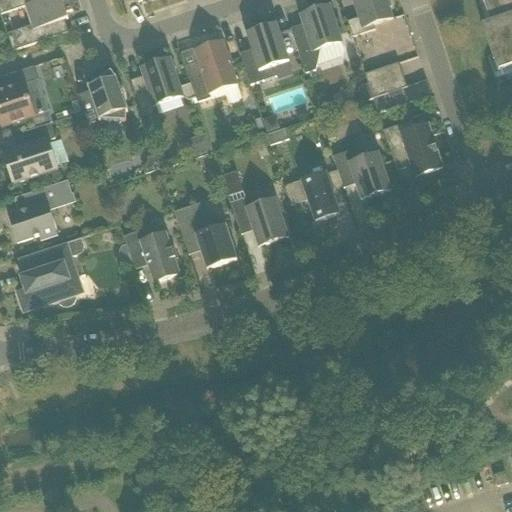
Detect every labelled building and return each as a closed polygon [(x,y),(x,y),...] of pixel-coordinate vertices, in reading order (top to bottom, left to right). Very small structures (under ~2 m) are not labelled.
[(0,0),(0,12),(1,16),(26,8),(26,7),(47,0),(0,0)] [(8,36),(13,53),(69,34),(63,16),(73,13),(68,0),(47,0),(26,7),(26,8),(33,27),(8,36)] [(359,19),(348,23),(353,39),(376,32),(374,27),(393,20),(390,10),(392,8),(390,1),(386,1),(386,0),(352,0),(353,0),(359,19)] [(483,28),(499,76),(511,71),(511,0),(482,0),(491,26),(483,28)] [(304,26),(291,30),(306,76),(316,72),(317,68),(343,60),(344,51),(330,8),(301,17),(304,26)] [(289,64),(280,35),(277,25),(247,35),(254,57),(242,61),(251,87),(277,79),(273,69),(289,64)] [(243,101),(227,54),(223,43),(194,53),(198,64),(185,68),(191,85),(196,100),(198,105),(212,100),(213,104),(227,98),(229,106),(235,107),(239,105),(243,101)] [(190,102),(196,100),(191,85),(180,89),(170,61),(142,70),(144,78),(131,83),(143,118),(152,115),(155,108),(183,98),(190,102)] [(373,101),(407,90),(399,65),(365,76),(368,86),(373,101)] [(35,68),(8,77),(12,89),(0,93),(0,121),(3,129),(31,119),(35,118),(24,87),(39,82),(35,68)] [(126,123),(128,113),(116,78),(115,78),(111,73),(89,87),(88,88),(90,93),(78,97),(78,96),(77,97),(87,127),(102,122),(126,123)] [(378,116),(432,98),(427,83),(407,90),(373,101),(378,116)] [(373,101),(368,86),(361,88),(358,94),(362,105),(373,101)] [(74,110),(76,115),(76,116),(81,114),(77,103),(72,104),(74,110)] [(52,125),(49,113),(35,118),(31,119),(35,131),(51,125),(52,125)] [(280,130),(276,119),(264,123),(268,134),(280,130)] [(258,132),(264,130),(261,120),(255,122),(258,132)] [(22,135),(24,138),(27,148),(3,156),(13,187),(58,172),(49,143),(56,141),(51,125),(35,131),(22,135)] [(397,173),(412,168),(416,179),(443,170),(428,127),(410,133),(408,125),(384,133),(397,173)] [(270,148),(288,142),(285,130),(266,137),(270,148)] [(193,142),(196,156),(210,152),(207,139),(193,142)] [(362,202),(391,193),(379,154),(363,160),(360,150),(334,158),(344,190),(356,186),(362,202)] [(161,172),(156,157),(148,160),(148,161),(148,162),(148,164),(148,165),(147,166),(146,167),(145,168),(144,168),(143,169),(146,177),(161,172)] [(243,193),(237,173),(223,178),(230,198),(243,193)] [(340,217),(340,215),(326,175),(284,188),(291,208),(309,202),(316,225),(340,217)] [(68,183),(16,200),(20,214),(14,216),(17,226),(12,228),(18,245),(39,238),(41,243),(58,237),(50,212),(75,203),(68,183)] [(259,249),(289,239),(276,201),(260,206),(257,196),(231,205),(240,232),(252,227),(259,249)] [(199,246),(207,271),(237,262),(226,227),(210,232),(202,205),(175,214),(187,250),(199,246)] [(120,228),(117,218),(107,221),(110,231),(120,228)] [(132,263),(133,266),(146,262),(154,286),(181,277),(167,234),(148,240),(145,231),(124,238),(127,247),(132,263)] [(76,301),(76,299),(84,296),(72,260),(77,258),(82,255),(84,252),(85,249),(83,242),(20,263),(29,289),(17,293),(24,314),(58,303),(60,307),(64,309),(68,310),(72,308),(75,305),(76,301)] [(128,264),(132,263),(127,247),(122,248),(120,252),(120,257),(121,260),(124,263),(128,264)] [(505,473),(494,477),(497,488),(509,484),(505,473)]
